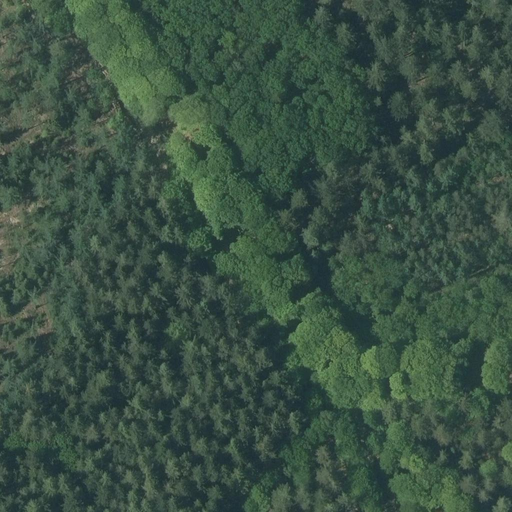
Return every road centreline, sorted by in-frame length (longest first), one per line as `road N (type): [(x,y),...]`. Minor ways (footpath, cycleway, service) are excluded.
road 1 (track): [(60,0),(335,407)]
road 2 (track): [(375,408),(511,400)]
road 3 (track): [(464,511),(375,408)]
road 4 (track): [(335,407),(260,511)]
road 5 (track): [(387,511),(356,425),(335,407)]
